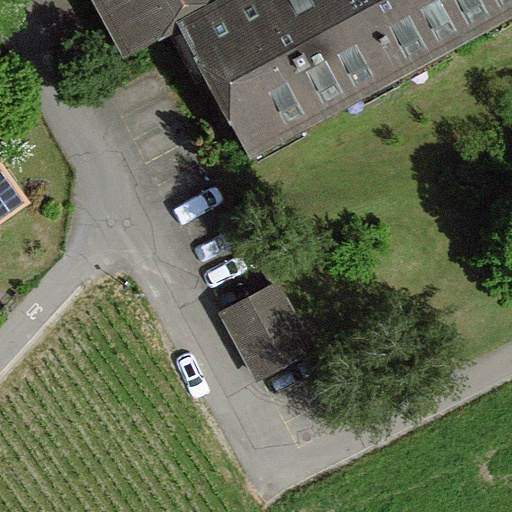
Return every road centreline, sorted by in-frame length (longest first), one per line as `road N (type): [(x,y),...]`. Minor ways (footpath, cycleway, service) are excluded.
road 1 (residential): [(126,216),(276,478),(511,358)]
road 2 (residential): [(10,0),(126,216)]
road 3 (residential): [(126,216),(0,355)]
